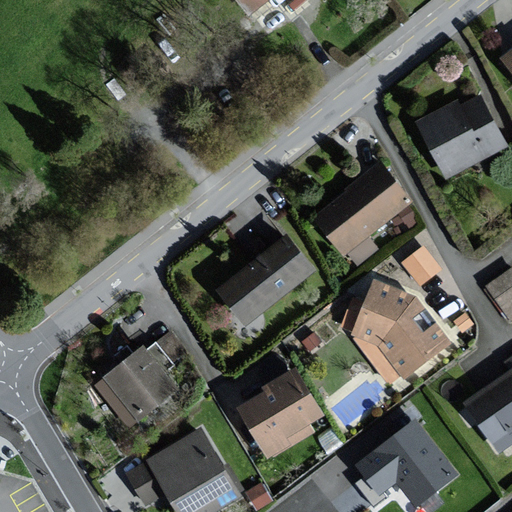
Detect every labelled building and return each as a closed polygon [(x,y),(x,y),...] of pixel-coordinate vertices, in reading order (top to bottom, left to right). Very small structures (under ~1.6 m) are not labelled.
[(237,0),(249,15),(268,0),(237,0)] [(458,103),(423,122),(451,174),(507,145),(481,98),(461,108),(458,103)] [(411,200),(382,164),(317,216),(346,252),(411,200)] [(315,270),(289,237),(221,289),(247,322),(315,270)] [(440,269),(424,247),(404,261),(421,283),(440,269)] [(511,318),(511,269),(488,286),(511,319),(511,318)] [(406,376),(451,341),(416,296),(378,280),(368,303),(356,297),(343,327),(354,332),(362,335),(359,340),(391,382),(403,372),(406,376)] [(178,387),(146,347),(108,377),(140,417),(178,387)] [(511,359),(508,362),(511,367),(511,373),(469,403),(501,450),(511,442),(511,359)] [(326,414),(299,367),(266,385),(270,393),(244,408),(272,456),(316,431),(311,422),(326,414)] [(456,473),(415,422),(359,465),(380,492),(398,479),(417,503),(456,473)] [(211,511),(242,494),(203,430),(131,473),(148,501),(167,490),(180,511),(211,511)]
